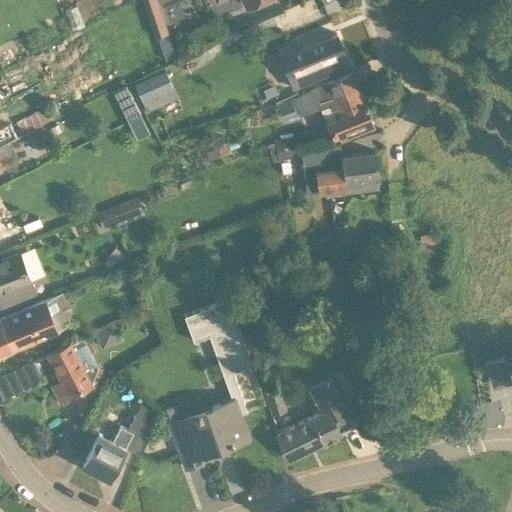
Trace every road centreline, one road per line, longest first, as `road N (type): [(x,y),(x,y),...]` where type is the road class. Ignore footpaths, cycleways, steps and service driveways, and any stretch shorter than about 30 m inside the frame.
road 1 (residential): [(243,511),(296,488),(470,446)]
road 2 (residential): [(511,138),(409,69),(374,0)]
